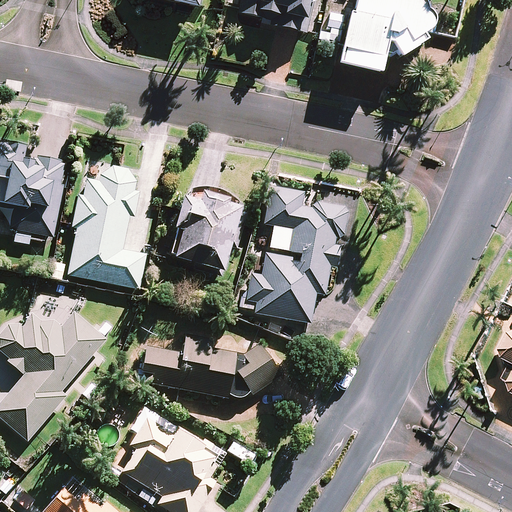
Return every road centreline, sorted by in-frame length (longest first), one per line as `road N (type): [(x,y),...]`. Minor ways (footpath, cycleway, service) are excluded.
road 1 (residential): [(38,75),(490,172)]
road 2 (tertiary): [(372,405),(490,172)]
road 3 (residential): [(372,405),(511,477)]
road 4 (tertiary): [(309,511),(372,405)]
